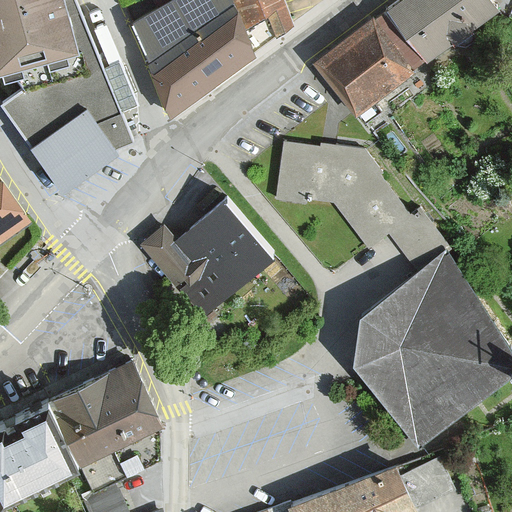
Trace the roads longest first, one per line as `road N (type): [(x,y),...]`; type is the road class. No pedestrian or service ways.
road 1 (residential): [(103,242),(174,409),(177,511)]
road 2 (residential): [(191,144),(368,0)]
road 3 (residential): [(191,144),(155,116),(105,0)]
road 4 (residential): [(0,134),(75,223),(103,242)]
road 5 (residential): [(0,350),(103,242)]
road 6 (residential): [(103,242),(191,144)]
